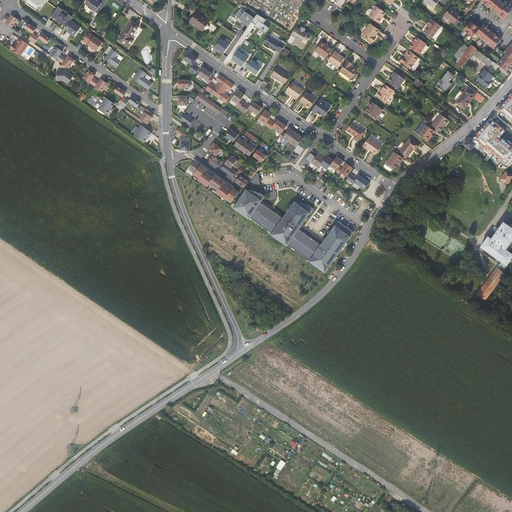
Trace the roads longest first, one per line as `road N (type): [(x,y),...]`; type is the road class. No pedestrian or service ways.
road 1 (unclassified): [(212,371),(428,511)]
road 2 (tertiary): [(212,371),(103,443),(20,511)]
road 3 (tertiary): [(390,187),(332,283),(235,355)]
road 4 (unclassified): [(235,355),(233,325),(170,168)]
road 5 (residential): [(323,139),(166,29)]
road 6 (residential): [(165,113),(9,2)]
road 7 (tertiary): [(390,187),(441,151),(511,77)]
